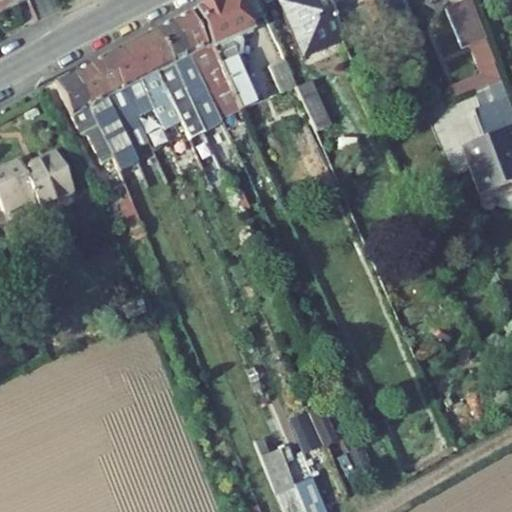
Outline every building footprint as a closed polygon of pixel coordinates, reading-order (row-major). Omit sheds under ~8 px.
[(0,0),(0,15),(30,0),(29,0),(0,0)] [(217,1),(195,11),(210,46),(239,113),(255,105),(236,61),(240,59),(241,43),(239,39),(252,33),(248,24),(264,17),(256,0),(235,0),(236,1),(220,8),(217,1)] [(341,41),(323,0),(284,0),(278,3),(302,58),(341,41)] [(375,0),(328,0),(338,21),(357,13),(366,33),(379,27),(386,24),(375,0)] [(501,84),(468,0),(466,0),(445,9),(461,49),(469,46),(481,77),(487,90),(501,84)] [(210,46),(195,11),(190,13),(207,48),(210,46)] [(189,57),(214,106),(221,122),(239,113),(210,46),(207,48),(190,13),(171,23),(189,57)] [(195,115),(214,106),(189,57),(171,23),(155,31),(172,66),(195,115)] [(386,24),(379,27),(395,63),(402,60),(386,24)] [(181,123),(190,141),(205,134),(195,115),(172,66),(155,31),(138,40),(155,74),(181,123)] [(163,132),(181,123),(155,74),(138,40),(121,48),(139,83),(153,110),(163,132)] [(136,119),(153,110),(139,83),(121,48),(105,57),(122,91),(136,119)] [(132,153),(148,145),(136,119),(122,91),(105,57),(88,66),(106,100),(132,153)] [(283,62),(268,68),(280,94),(295,87),(283,62)] [(119,172),(137,163),(132,153),(106,100),(88,66),(72,74),(89,109),(113,159),(119,172)] [(72,74),(54,83),(80,136),(85,134),(101,165),(113,159),(89,109),(72,74)] [(487,90),(481,77),(446,91),(452,105),(473,96),(487,90)] [(330,127),(310,84),(296,90),(316,133),(330,127)] [(473,96),(479,109),(507,99),(501,84),(487,90),(473,96)] [(511,156),(505,138),(511,135),(511,113),(507,99),(479,109),(472,112),(482,141),(475,143),(470,153),(464,155),(479,196),(511,183),(511,156)] [(462,148),(464,155),(470,153),(475,143),(462,148)] [(153,156),(148,145),(132,153),(137,163),(153,156)] [(71,194),(54,154),(22,167),(19,161),(0,168),(0,205),(2,211),(7,221),(71,194)] [(132,202),(130,198),(120,202),(122,206),(132,202)] [(132,202),(122,206),(134,236),(144,231),(132,202)] [(144,231),(134,236),(136,242),(147,237),(144,231)] [(382,437),(363,391),(344,399),(364,445),(382,437)] [(339,442),(321,401),(305,409),(323,449),(339,442)] [(321,448),(306,414),(288,422),(303,456),(321,448)] [(375,475),(362,446),(347,452),(360,482),(375,475)] [(276,497),(295,489),(295,487),(281,453),(261,461),(276,497)] [(325,511),(312,480),(295,487),(295,489),(304,511),(325,511)]
